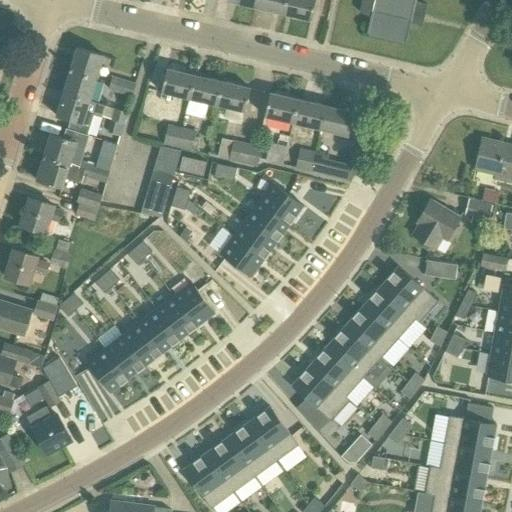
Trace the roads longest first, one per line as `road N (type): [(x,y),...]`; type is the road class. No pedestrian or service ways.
road 1 (residential): [(16,511),(144,446),(256,366),(348,264),(440,99)]
road 2 (residential): [(440,99),(50,7)]
road 3 (residential): [(0,164),(50,7)]
